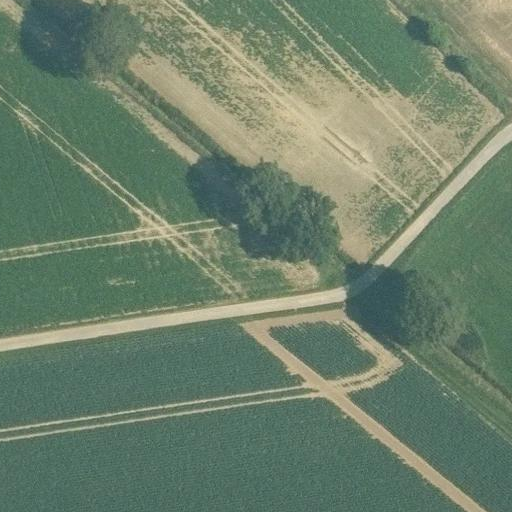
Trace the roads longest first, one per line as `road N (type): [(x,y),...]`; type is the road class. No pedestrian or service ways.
road 1 (track): [(0,346),(353,298)]
road 2 (track): [(353,298),(511,129)]
road 3 (track): [(353,298),(511,429)]
road 4 (track): [(411,0),(511,99)]
